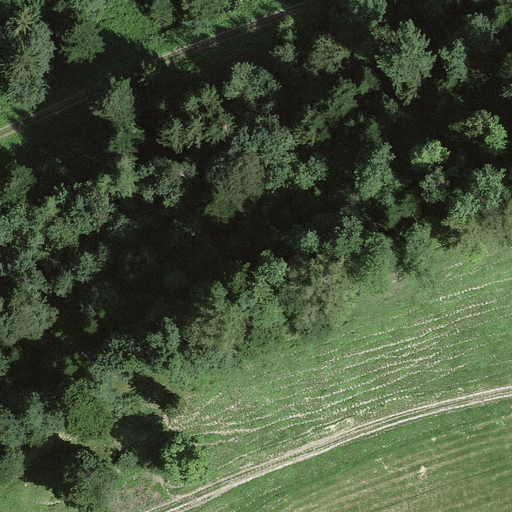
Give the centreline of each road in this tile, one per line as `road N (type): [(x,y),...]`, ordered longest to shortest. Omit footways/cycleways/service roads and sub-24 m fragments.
road 1 (track): [(156,511),(385,423),(511,390)]
road 2 (track): [(0,132),(319,0)]
